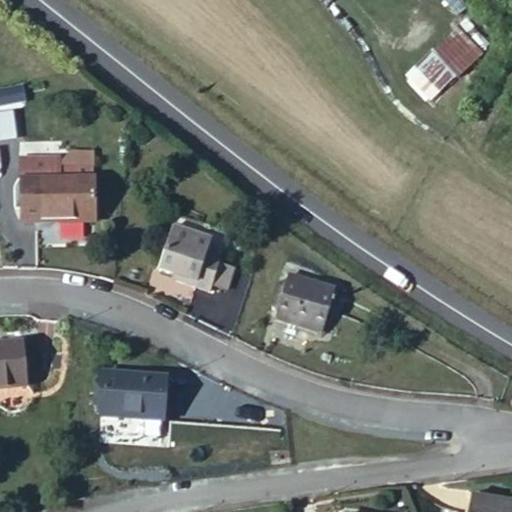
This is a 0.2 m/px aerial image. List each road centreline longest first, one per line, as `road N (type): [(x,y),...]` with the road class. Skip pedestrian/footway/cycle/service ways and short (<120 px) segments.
road 1 (tertiary): [(511,341),(383,265),(38,0)]
road 2 (residential): [(511,429),(379,413),(269,387),(73,295),(0,293)]
road 3 (residential): [(511,442),(116,511)]
